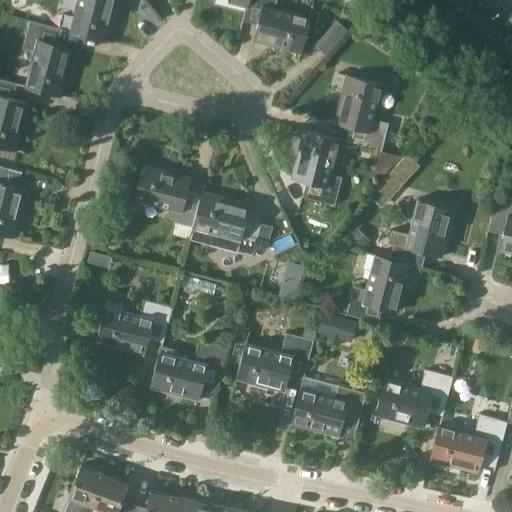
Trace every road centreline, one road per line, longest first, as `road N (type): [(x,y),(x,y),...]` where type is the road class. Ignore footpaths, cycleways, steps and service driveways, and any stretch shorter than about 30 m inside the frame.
road 1 (residential): [(45,414),(205,462),(441,511)]
road 2 (residential): [(45,414),(54,313),(115,92)]
road 3 (residential): [(115,92),(172,34),(193,38),(248,83),(251,118),(237,127)]
road 4 (residential): [(237,127),(115,92)]
